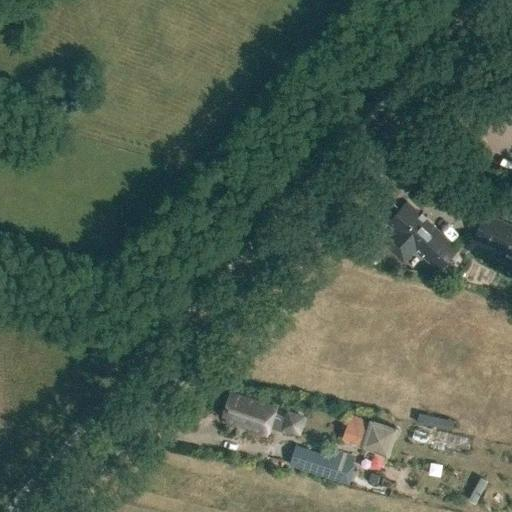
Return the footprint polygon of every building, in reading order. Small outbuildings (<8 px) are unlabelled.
[(403,263),(415,251),(417,253),(419,251),(424,255),(422,258),(432,268),(453,247),(425,219),(427,218),(422,213),(420,215),(407,202),(386,223),(394,231),(382,243),(403,263)] [(511,225),(485,214),(474,238),(502,250),(504,246),(511,249),(511,225)] [(288,412),(289,412),(288,411),(285,418),(274,414),(276,408),(230,393),(223,415),(227,416),(226,422),(240,426),(240,425),(249,428),(248,429),(267,435),(270,427),(282,431),(284,427),(299,432),(304,417),(288,412)] [(371,420),(362,446),(389,455),(397,428),(371,420)] [(289,464),(349,483),(356,462),(296,445),(289,464)]
